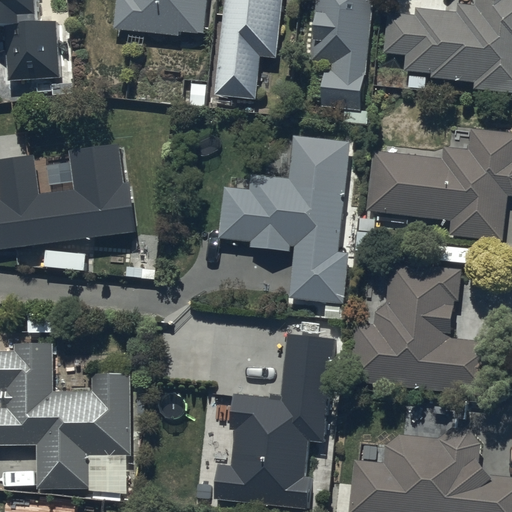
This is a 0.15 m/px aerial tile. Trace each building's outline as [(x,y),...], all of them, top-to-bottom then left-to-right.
[(39,30),(38,0),(0,0),(0,41),(11,41),(12,85),(61,84),(60,30),(39,30)] [(210,0),(127,0),(123,0),(119,0),(116,34),(182,41),(182,38),(207,41),(210,0)] [(225,0),(216,101),(257,105),(261,65),(278,66),(284,0),(225,0)] [(319,0),(314,67),(333,68),(332,75),(326,75),(323,109),(367,112),(375,0),(319,0)] [(511,0),(477,0),(476,11),(461,9),(460,17),(418,13),(417,22),(390,19),(386,61),(409,63),(408,77),(437,80),(436,85),(479,89),(478,98),(511,101),(511,0)] [(165,78),(164,108),(207,109),(207,90),(194,90),(193,98),(186,98),(186,78),(165,78)] [(443,165),(375,157),(370,218),(453,225),(451,244),(505,249),(509,203),(511,202),(511,139),(474,135),(471,157),(445,154),(443,165)] [(33,155),(0,158),(0,249),(137,232),(130,182),(123,183),(118,144),(69,151),(74,190),(38,194),(33,155)] [(351,148),(293,144),(290,186),(253,183),(253,194),(225,192),(222,245),(253,248),(253,255),(292,258),(293,252),(297,253),(294,305),(347,309),(351,260),(343,259),(351,148)] [(160,235),(132,233),(129,281),(157,283),(160,235)] [(87,254),(46,251),(44,268),(86,271),(87,254)] [(464,274),(393,267),(389,309),(377,318),(376,330),(356,329),(351,383),(420,389),(420,394),(495,401),(499,348),(454,344),(457,310),(460,310),(464,274)] [(338,347),(289,342),(283,407),(236,403),(232,436),(238,436),(234,473),(220,472),(217,504),(295,511),(310,511),(313,484),(307,483),(310,447),(328,449),(338,347)] [(17,357),(0,356),(0,394),(7,395),(7,412),(0,412),(0,452),(38,452),(39,496),(94,495),(93,462),(134,462),(132,380),(91,381),(92,397),(57,398),(56,349),(17,350),(17,357)] [(356,466),(351,511),(511,511),(511,481),(490,479),(480,467),(483,450),(472,436),(454,434),(442,445),(401,441),(388,450),(386,469),(356,466)]
